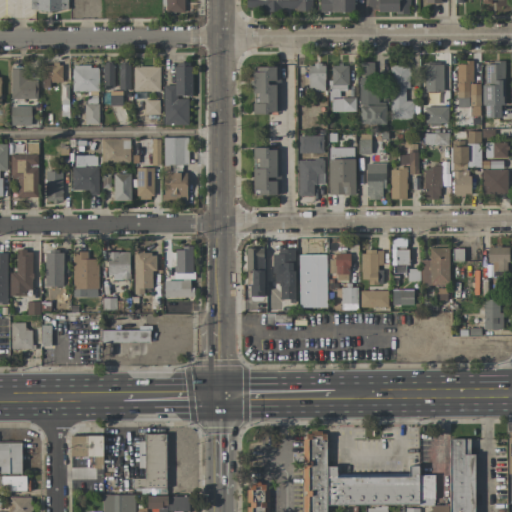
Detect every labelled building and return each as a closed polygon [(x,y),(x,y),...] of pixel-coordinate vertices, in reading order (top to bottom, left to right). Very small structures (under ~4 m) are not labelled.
[(29,0),(29,10),(67,11),(67,0),(29,0)] [(183,13),(183,0),(163,0),(164,13),(183,13)] [(312,10),(311,0),(246,0),(247,8),(264,8),(264,11),(312,10)] [(320,0),(320,12),(353,12),(353,0),(320,0)] [(377,0),(378,13),(409,13),(408,0),(377,0)] [(472,62),(456,61),(456,107),(470,107),(470,116),(479,116),(480,84),(472,83),(472,62)] [(113,62),(103,63),(103,87),(114,87),(113,62)] [(119,90),(129,90),(129,62),(119,62),(119,90)] [(359,125),(385,125),(385,103),(377,103),(377,77),(373,77),(373,62),(359,62),(359,125)] [(502,62),(484,62),(484,118),(503,118),(502,62)] [(163,125),(187,125),(188,97),(191,97),(191,63),(174,63),(174,86),(163,85),(163,125)] [(443,92),(442,63),(424,64),(424,92),(443,92)] [(61,64),(42,64),(43,84),(62,84),(61,64)] [(308,64),(307,91),(324,92),(325,65),(308,64)] [(330,66),(330,99),(339,99),(339,91),(348,91),(347,65),(330,66)] [(389,66),(390,125),(413,124),(412,101),(405,101),(405,89),(409,89),(408,65),(389,66)] [(98,92),(98,66),(72,66),(71,91),(98,92)] [(133,91),(159,91),(159,67),(133,67),(133,91)] [(252,114),(280,114),(279,67),(252,67),(252,114)] [(10,99),(37,99),(37,80),(25,80),(25,68),(10,68),(10,99)] [(110,91),(109,105),(121,105),(122,92),(110,91)] [(331,112),(355,112),(355,98),(331,99),(331,112)] [(159,101),(144,100),(144,114),(158,114),(159,101)] [(84,124),(98,124),(98,104),(84,104),(84,124)] [(31,107),(10,106),(10,125),(30,126),(31,107)] [(447,106),(424,107),(424,124),(448,124),(447,106)] [(479,144),(479,132),(466,131),(466,144),(479,144)] [(447,146),(448,133),(423,132),(423,145),(447,146)] [(323,153),(322,135),(298,136),(298,154),(323,153)] [(163,165),(188,165),(187,137),(163,138),(163,165)] [(129,163),(129,139),(100,138),(100,163),(129,163)] [(159,139),(151,140),(151,166),(160,165),(159,139)] [(370,141),(358,141),(357,154),(369,154),(370,141)] [(487,143),(487,158),(506,158),(506,142),(487,143)] [(37,143),(26,143),(26,154),(12,154),(13,198),(37,197),(37,143)] [(0,145),(7,145),(8,171),(7,171),(8,197),(0,197),(0,145)] [(468,195),(468,147),(452,147),(451,195),(468,195)] [(280,195),(280,148),(252,148),(252,158),(259,158),(259,169),(252,169),(252,195),(280,195)] [(355,195),(354,148),(328,148),(328,195),(355,195)] [(408,174),(416,174),(416,150),(408,150),(408,174)] [(323,159),(296,160),(297,196),(313,196),(313,184),(323,184),(323,159)] [(506,194),(507,168),(500,168),(500,161),(493,161),(493,170),(482,169),(482,194),(506,194)] [(384,164),(366,163),(365,199),(383,199),(384,164)] [(439,166),(423,166),(424,199),(440,199),(439,166)] [(98,167),(72,167),(71,190),(88,190),(88,195),(98,195),(98,167)] [(153,168),(136,168),(136,198),(153,199),(153,168)] [(390,199),(406,199),(406,169),(390,168),(390,199)] [(61,201),(62,172),(45,171),(44,201),(61,201)] [(186,172),(162,173),(163,201),(186,201),(186,172)] [(113,174),(113,201),(130,201),(130,174),(113,174)] [(441,186),(449,186),(449,174),(441,174),(441,186)] [(507,247),(487,247),(488,263),(491,263),(492,271),(508,271),(507,247)] [(193,298),(193,288),(192,288),(192,248),(174,248),(174,280),(164,280),(164,298),(193,298)] [(264,297),(263,248),(245,248),(246,271),(250,271),(251,297),(264,297)] [(448,248),(429,248),(429,260),(420,260),(421,286),(448,285),(448,248)] [(407,249),(394,249),(394,273),(407,273),(407,249)] [(462,262),(463,249),(454,249),(453,261),(462,262)] [(10,296),(31,296),(32,250),(16,250),(15,273),(10,272),(10,296)] [(294,250),(272,251),(273,285),(279,284),(279,300),(295,299),(294,250)] [(382,250),(361,250),(361,283),(382,283),(382,268),(382,250)] [(87,252),(73,252),(72,297),(97,298),(98,259),(87,259),(87,252)] [(129,252),(106,252),(107,279),(129,278),(129,252)] [(62,253),(44,253),(45,287),(63,287),(62,253)] [(153,253),(132,253),(133,295),(143,295),(143,288),(154,288),(153,253)] [(348,281),(349,254),(335,253),(335,281),(348,281)] [(0,254),(9,254),(9,302),(0,302),(0,254)] [(325,255),(298,255),(299,308),(326,307),(325,255)] [(357,288),(341,287),(340,310),(356,310),(357,288)] [(359,307),(387,308),(387,291),(360,291),(359,307)] [(397,305),(412,305),(413,291),(397,291),(397,305)] [(102,310),(118,310),(118,298),(102,298),(102,310)] [(483,330),(501,329),(500,299),(482,300),(483,330)] [(0,333),(0,355),(8,355),(8,317),(0,316),(0,333)] [(31,329),(25,330),(24,322),(10,323),(11,350),(32,349),(31,329)] [(40,346),(51,346),(51,325),(40,325),(40,346)] [(101,331),(101,343),(150,342),(150,326),(138,326),(138,330),(101,331)] [(326,504),(325,511),(302,511),(303,432),(326,432),(326,466),(336,466),(336,476),(408,477),(408,465),(418,465),(418,474),(433,474),(433,505),(326,504)] [(166,488),(165,434),(144,434),(144,479),(132,479),(132,489),(166,488)] [(102,436),(70,436),(70,457),(92,457),(92,469),(102,469),(102,436)] [(448,511),(448,439),(469,439),(469,454),(473,454),(473,511),(448,511)] [(24,474),(1,474),(1,466),(0,466),(0,443),(24,443),(24,474)] [(28,491),(0,491),(0,476),(28,476),(28,491)] [(246,511),(267,511),(267,485),(247,485),(246,511)] [(134,511),(134,495),(101,495),(101,511),(134,511)] [(188,511),(188,496),(147,496),(146,510),(188,511)] [(29,511),(30,497),(7,498),(7,511),(29,511)]
